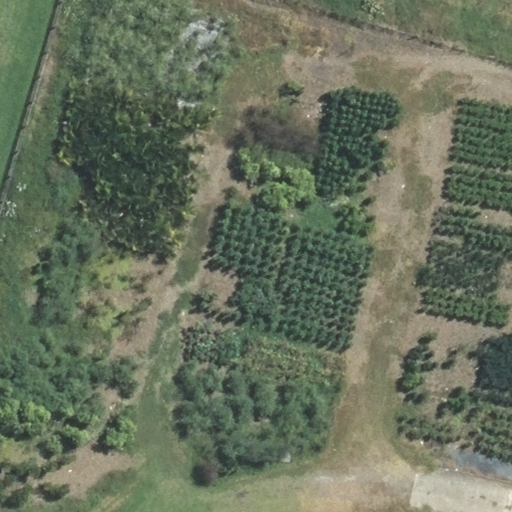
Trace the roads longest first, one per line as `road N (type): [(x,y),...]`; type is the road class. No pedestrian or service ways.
road 1 (track): [(511,495),(381,461),(323,316),(347,201),(400,97),(447,73),(511,86)]
road 2 (track): [(447,73),(177,0)]
road 3 (track): [(262,511),(407,468)]
